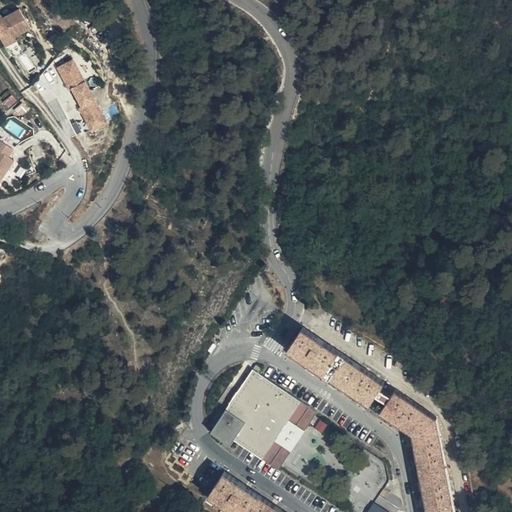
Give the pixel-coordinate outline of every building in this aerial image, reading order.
[(20,5),(0,15),(0,38),(3,44),(14,38),(31,29),(20,5)] [(14,38),(3,44),(4,47),(16,41),(14,38)] [(73,60),(71,61),(83,83),(85,82),(73,60)] [(80,108),(78,109),(90,132),(105,124),(93,101),(95,101),(85,82),(83,83),(71,61),(57,68),(69,93),(71,91),(80,108)] [(95,101),(93,101),(105,124),(108,122),(95,101)] [(0,178),(6,170),(3,168),(9,159),(7,158),(13,151),(0,141),(0,178)] [(12,161),(9,159),(3,168),(6,170),(12,161)] [(385,386),(301,333),(287,356),(370,410),(377,400),(388,407),(392,400),(381,394),(385,386)] [(301,407),(253,374),(211,437),(230,451),(234,445),(263,464),(301,407)] [(422,410),(396,393),(392,400),(388,407),(381,417),(414,438),(428,511),(457,511),(455,499),(443,441),(439,422),(422,410)] [(318,418),(301,407),(263,464),(279,475),(318,418)] [(277,511),(225,477),(222,481),(210,500),(227,511),(277,511)] [(381,511),(382,511),(366,502),(358,511),(381,511)]
